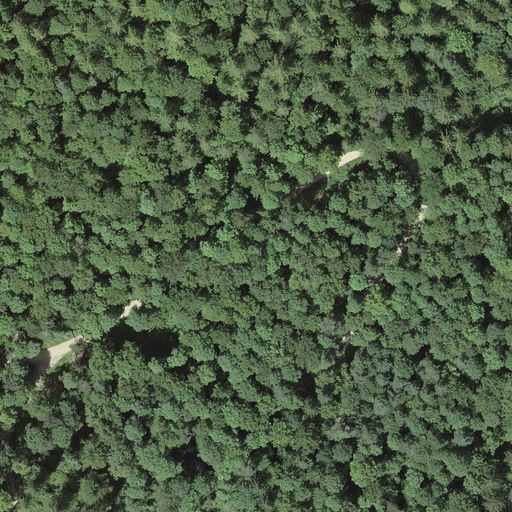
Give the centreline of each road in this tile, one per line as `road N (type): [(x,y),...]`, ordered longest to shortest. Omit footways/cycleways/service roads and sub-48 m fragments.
road 1 (track): [(13,511),(3,434),(50,355),(106,327),(354,152),(373,148),(416,166),(422,204),(338,354),(311,511)]
road 2 (track): [(0,66),(351,105),(387,120),(407,159)]
road 3 (track): [(416,166),(465,140),(511,90)]
